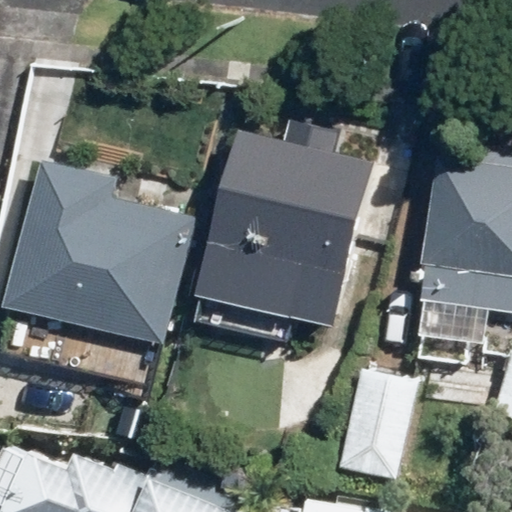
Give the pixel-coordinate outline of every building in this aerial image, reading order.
[(383,155),(245,123),(205,290),(342,321),(383,155)] [(511,161),(444,152),(424,294),(511,305),(511,161)] [(123,173),(51,155),(15,301),(173,338),(201,211),(118,193),(123,173)] [(405,474),(426,373),(367,361),(345,461),(405,474)] [(0,488),(5,511),(254,511),(256,510),(161,470),(158,478),(86,445),(79,460),(42,443),(39,447),(19,438),(0,473),(0,488)] [(436,511),(338,494),(334,511),(436,511)]
